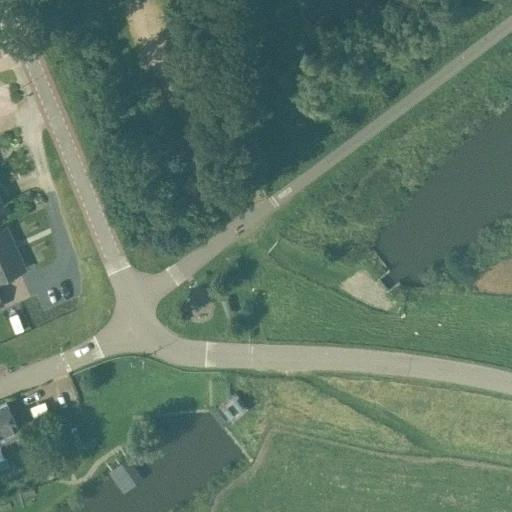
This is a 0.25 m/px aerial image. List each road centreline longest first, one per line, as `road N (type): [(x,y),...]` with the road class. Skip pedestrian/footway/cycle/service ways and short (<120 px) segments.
road 1 (tertiary): [(511,384),(361,361),(198,355),(170,348),(137,314)]
road 2 (tertiary): [(511,23),(248,221)]
road 3 (tertiary): [(137,314),(46,95)]
road 4 (residential): [(46,95),(27,115),(66,267)]
road 5 (tertiary): [(0,388),(115,336),(137,314)]
road 6 (tertiary): [(137,314),(248,221)]
